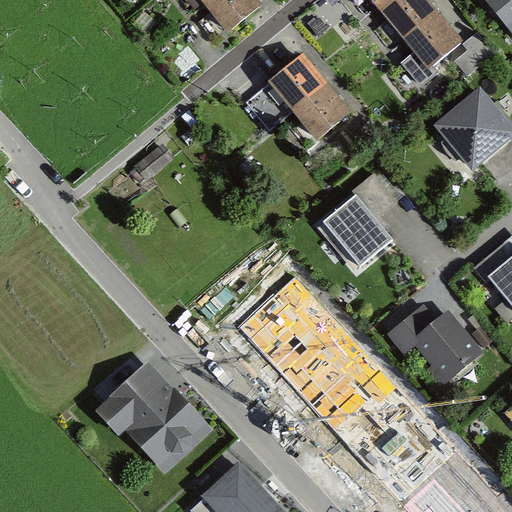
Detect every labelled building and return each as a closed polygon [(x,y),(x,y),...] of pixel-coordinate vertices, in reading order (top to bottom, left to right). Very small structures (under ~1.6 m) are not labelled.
[(258,10),(250,0),(194,0),(224,37),(258,10)] [(462,45),(424,0),(374,0),(419,53),(405,65),(422,86),(436,74),(432,70),(462,45)] [(511,0),(485,0),(511,32),(511,0)] [(494,55),(477,35),(465,46),(470,53),(458,63),(469,77),(494,55)] [(326,87),(302,59),(247,104),(270,133),(295,112),(326,87)] [(511,132),(511,119),(481,84),(436,123),(474,167),(481,161),(498,181),(511,168),(511,138),(509,135),(511,132)] [(349,115),(326,87),(295,112),(319,140),(349,115)] [(381,135),(372,126),(357,139),(365,149),(381,135)] [(173,160),(162,148),(138,167),(140,170),(136,173),(143,181),(147,178),(148,180),(173,160)] [(357,195),(328,219),(363,262),(397,234),(382,216),(400,201),(375,171),(353,189),(357,195)] [(511,235),(473,265),(484,278),(488,275),(511,305),(511,235)] [(432,323),(421,309),(390,333),(407,356),(414,351),(439,383),(478,353),(447,311),(432,323)] [(214,429),(149,359),(101,403),(167,473),(214,429)] [(286,511),(240,461),(199,498),(211,511),(286,511)]
